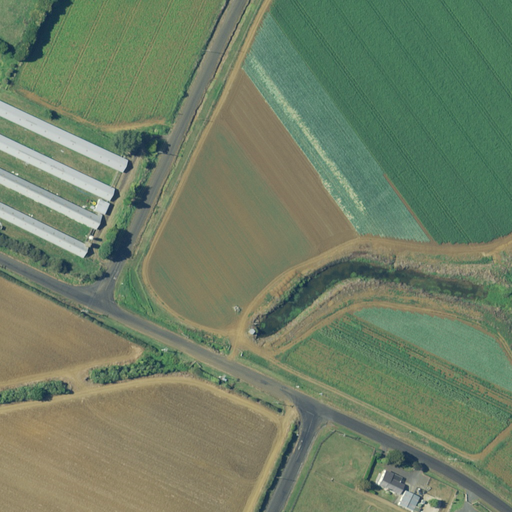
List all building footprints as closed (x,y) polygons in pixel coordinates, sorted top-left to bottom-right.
[(127,160),(0,101),(0,116),(121,172),(127,160)] [(113,189),(0,135),(0,149),(108,201),(113,189)] [(100,218),(0,169),(0,183),(94,230),(100,218)] [(107,204),(98,199),(93,210),(102,215),(107,204)] [(87,246),(0,203),(0,217),(81,258),(87,246)] [(391,474),(383,470),(376,485),(398,495),(402,485),(389,479),(391,474)] [(418,497),(403,491),(397,505),(414,511),(416,511),(418,508),(414,506),(418,497)]
